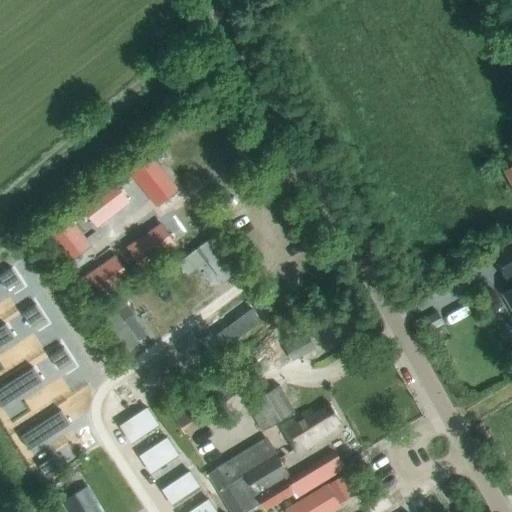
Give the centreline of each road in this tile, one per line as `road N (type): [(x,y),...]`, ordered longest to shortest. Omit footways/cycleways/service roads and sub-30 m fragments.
road 1 (unclassified): [(500,511),(211,0)]
road 2 (track): [(0,203),(222,18)]
